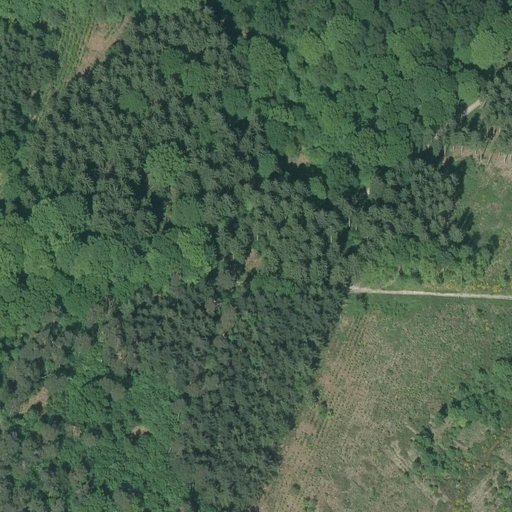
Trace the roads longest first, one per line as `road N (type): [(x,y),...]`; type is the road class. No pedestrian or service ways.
road 1 (unknown): [(268,285),(511,69)]
road 2 (unknown): [(0,279),(268,285)]
road 3 (unknown): [(511,298),(268,285)]
